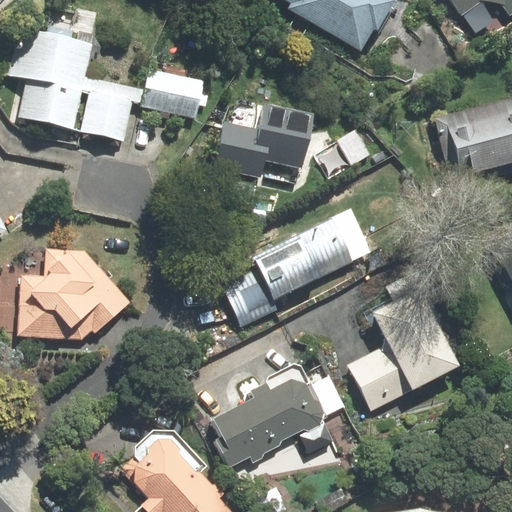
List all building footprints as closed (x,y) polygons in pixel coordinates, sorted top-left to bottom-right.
[(398,3),(392,0),(261,0),(366,60),(398,3)] [(511,17),(511,0),(445,0),(460,20),(488,0),(492,0),(507,21),(511,17)] [(25,82),(16,120),(124,144),(132,107),(195,121),(204,82),(147,69),(143,90),(94,79),(103,38),(72,32),(76,10),(51,4),(44,35),(18,29),(7,78),(25,82)] [(511,98),(433,120),(450,185),(511,168),(511,98)] [(223,123),(213,171),(260,181),(264,163),(301,170),(312,116),(262,106),(257,130),(223,123)] [(253,208),(255,188),(228,185),(226,205),(253,208)] [(219,289),(238,329),(277,311),(273,303),(371,256),(349,210),(249,258),(256,271),(219,289)] [(511,235),(488,247),(511,292),(511,235)] [(17,277),(15,340),(81,343),(126,302),(84,253),(44,251),(43,278),(17,277)] [(346,369),(369,414),(458,369),(417,290),(368,315),(385,349),(346,369)] [(303,375),(203,426),(228,473),(327,423),(303,375)] [(233,511),(161,434),(119,473),(155,511),(233,511)] [(335,511),(352,501),(341,485),(308,507),(311,511),(335,511)]
